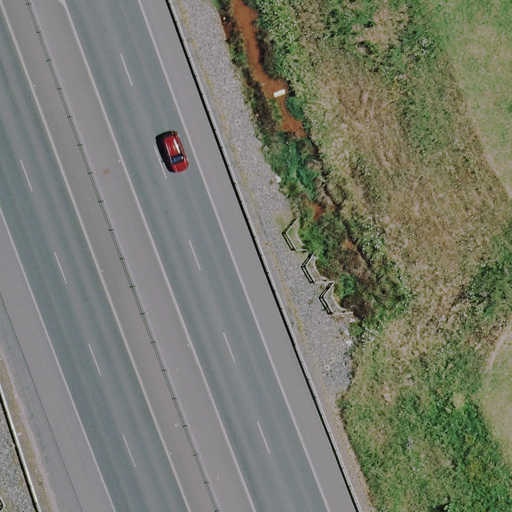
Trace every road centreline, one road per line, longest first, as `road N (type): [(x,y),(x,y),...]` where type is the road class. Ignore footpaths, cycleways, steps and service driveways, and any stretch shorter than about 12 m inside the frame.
road 1 (motorway): [(110,0),(301,511)]
road 2 (motorway): [(157,511),(0,65)]
